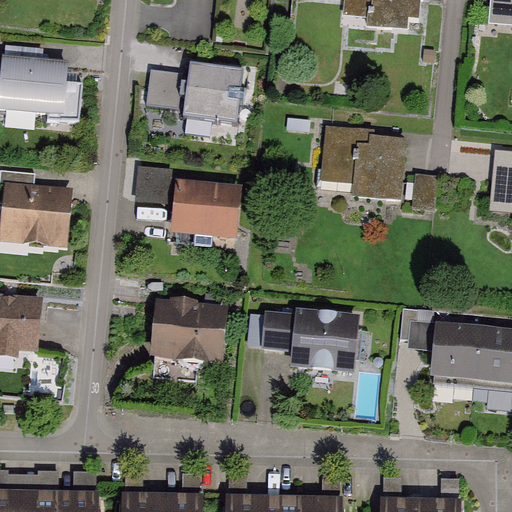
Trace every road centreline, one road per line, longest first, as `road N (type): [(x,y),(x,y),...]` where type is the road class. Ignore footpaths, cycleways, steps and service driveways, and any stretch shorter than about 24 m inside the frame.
road 1 (residential): [(510,511),(510,463),(86,447)]
road 2 (residential): [(128,0),(86,447)]
road 3 (unknown): [(445,0),(435,155)]
